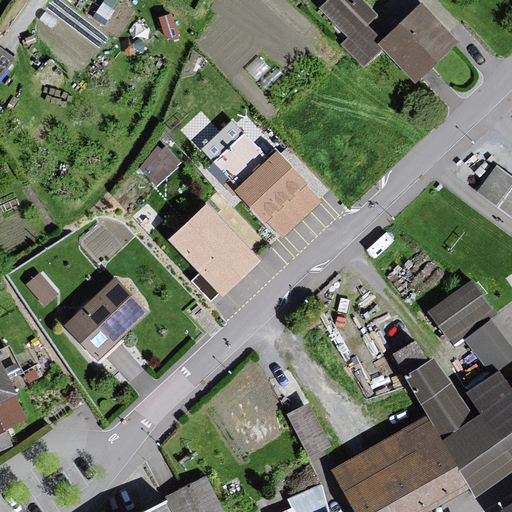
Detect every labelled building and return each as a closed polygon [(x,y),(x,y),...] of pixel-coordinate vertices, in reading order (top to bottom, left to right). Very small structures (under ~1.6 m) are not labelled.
[(353,0),(326,0),(314,14),(339,40),(336,50),(357,70),(370,45),(363,26),(371,17),(353,0)] [(410,6),(370,45),(406,86),(447,46),(410,6)] [(0,53),(0,73),(10,59),(0,53)] [(220,187),(278,240),(315,206),(251,129),(240,141),(237,137),(208,163),(226,184),(220,187)] [(140,163),(159,181),(179,160),(159,142),(140,163)] [(511,222),(511,183),(490,167),(472,195),(510,225),(511,222)] [(197,206),(157,242),(213,299),(250,264),(197,206)] [(40,270),(29,279),(46,300),(57,291),(40,270)] [(107,278),(57,323),(91,364),(142,315),(107,278)] [(462,284),(422,315),(449,347),(490,315),(462,284)] [(511,355),(485,322),(460,342),(491,373),(511,359),(511,355)] [(511,460),(511,386),(506,391),(491,373),(454,396),(427,359),(399,377),(436,439),(432,443),(466,495),(511,460)] [(0,371),(0,448),(5,447),(0,439),(0,423),(19,415),(0,371)] [(421,422),(328,469),(350,511),(410,511),(454,489),(432,443),(421,422)] [(220,511),(200,475),(156,496),(163,511),(220,511)] [(163,511),(156,496),(125,511),(163,511)] [(511,511),(511,496),(488,511),(511,511)]
